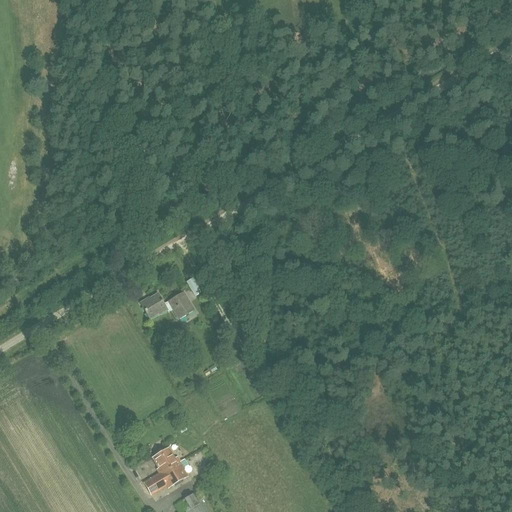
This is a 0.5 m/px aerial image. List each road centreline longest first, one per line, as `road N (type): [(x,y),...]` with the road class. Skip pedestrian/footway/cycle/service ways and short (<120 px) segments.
road 1 (track): [(133,269),(511,44)]
road 2 (track): [(86,0),(133,269)]
road 3 (unclassified): [(0,350),(133,269)]
